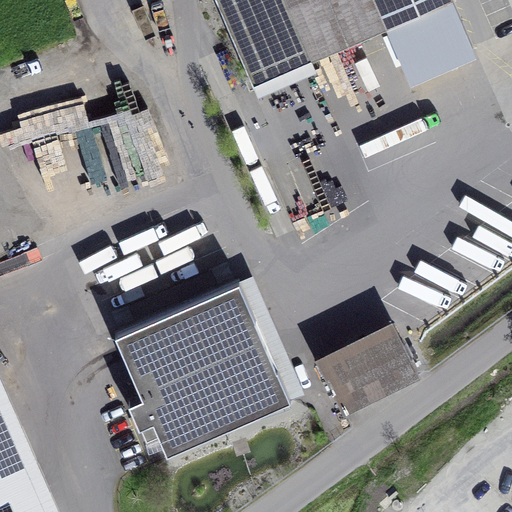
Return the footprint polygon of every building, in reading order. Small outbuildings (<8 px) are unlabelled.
[(216,0),(253,85),(451,0),(216,0)] [(322,205),(434,161),(414,111),(302,155),(322,205)] [(168,448),(290,397),(240,281),(116,333),(141,393),(125,400),(144,443),(163,435),(168,448)] [(286,337),(312,326),(308,317),(282,329),(286,337)] [(346,410),(421,376),(398,324),(322,359),(346,410)] [(0,511),(20,511),(0,465),(0,511)]
